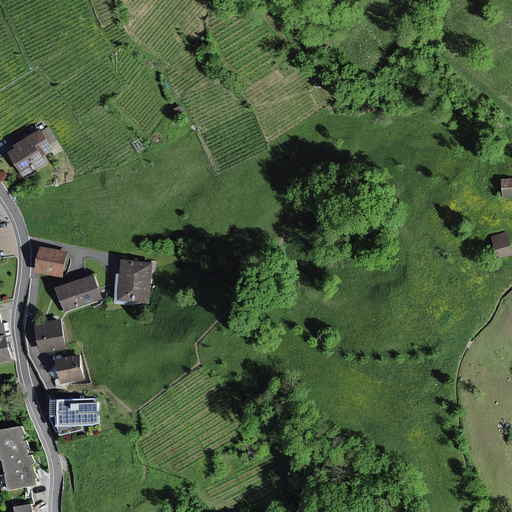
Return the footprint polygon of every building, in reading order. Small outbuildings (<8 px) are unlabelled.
[(185,105),(178,108),(182,114),(188,111),(185,105)] [(29,177),(52,161),(48,156),(60,147),(46,127),(19,145),(21,148),(13,154),(29,177)] [(511,234),(510,229),(494,235),(502,255),(511,251),(511,234)] [(72,250),(45,245),(40,271),(67,277),(72,250)] [(157,261),(127,257),(121,299),(152,303),(157,261)] [(107,298),(98,273),(61,287),(70,311),(107,298)] [(4,305),(0,305),(0,336),(10,334),(4,305)] [(65,319),(39,323),(44,351),(70,346),(65,319)] [(10,334),(0,336),(0,365),(18,362),(12,334),(10,334)] [(83,354),(61,358),(66,384),(88,380),(83,354)] [(102,398),(57,399),(57,417),(65,416),(65,425),(103,424),(102,398)] [(32,441),(28,426),(0,434),(0,444),(1,450),(32,441)] [(36,455),(32,441),(1,450),(6,464),(36,455)] [(40,470),(36,455),(6,464),(10,479),(40,470)] [(44,485),(40,470),(10,479),(14,493),(44,485)] [(38,511),(37,502),(18,505),(19,511),(38,511)]
